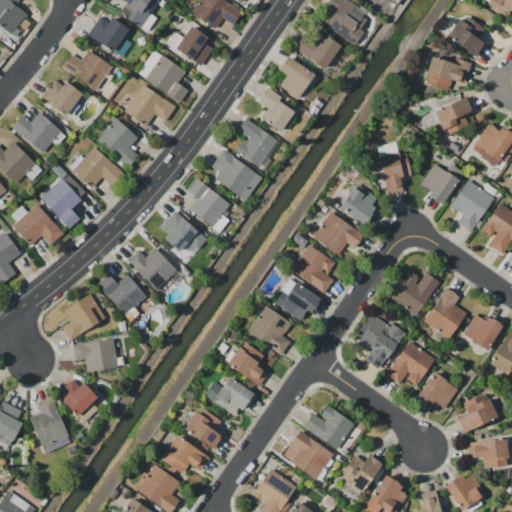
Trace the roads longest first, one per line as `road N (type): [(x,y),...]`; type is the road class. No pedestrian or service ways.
road 1 (tertiary): [(286,0),(140,200),(0,324)]
road 2 (residential): [(405,229),(207,511)]
road 3 (residential): [(315,363),(431,450)]
road 4 (residential): [(405,229),(511,297)]
road 5 (residential): [(81,0),(0,96)]
